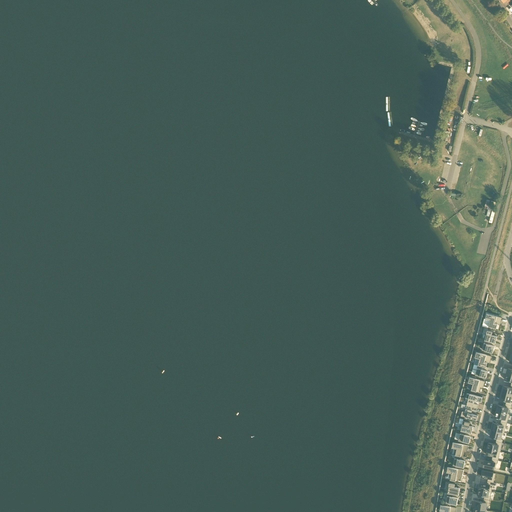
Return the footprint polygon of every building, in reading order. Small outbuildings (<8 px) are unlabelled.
[(487,314),(485,319),(490,320),(488,327),(496,329),(498,324),(498,322),(501,323),(502,320),(502,318),(494,316),(493,315),(487,314)] [(485,340),(496,343),(497,336),(494,335),(492,335),(493,333),(493,332),(487,330),(485,340)] [(485,340),(482,350),(493,353),(496,343),(485,340)] [(476,352),(475,357),(480,359),(478,365),(487,367),(488,363),(488,361),(491,362),(492,356),(476,352)] [(478,365),(475,375),(486,378),(489,368),(487,367),(478,365)] [(470,377),(468,383),(473,384),(471,390),(479,392),(481,388),(481,386),(484,387),(485,382),(470,377)] [(503,386),(501,392),(511,395),(511,393),(511,384),(511,385),(510,387),(503,386)] [(467,393),(466,398),(469,399),(467,405),(467,406),(478,408),(478,405),(474,404),(475,401),(481,402),(483,397),(482,397),(467,393)] [(501,393),(500,399),(506,401),(505,404),(511,406),(511,404),(511,402),(510,402),(511,395),(501,393)] [(498,405),(496,411),(506,414),(508,408),(511,409),(511,406),(505,404),(505,407),(498,405)] [(462,411),(461,416),(476,420),(476,421),(478,416),(471,414),(472,411),(476,412),(477,409),(478,409),(478,408),(467,406),(465,412),(462,411)] [(496,411),(494,416),(501,418),(500,421),(506,423),(507,419),(504,419),(506,414),(496,411)] [(463,421),(461,431),(472,433),(473,427),(470,426),(470,423),(463,421)] [(492,423),(491,429),(501,432),(502,425),(505,426),(506,423),(500,421),(499,424),(492,423)] [(491,430),(490,436),(496,438),(495,441),(502,442),(502,439),(500,438),(501,432),(491,430)] [(461,431),(459,440),(469,443),(472,433),(461,431)] [(488,442),(487,448),(497,451),(498,445),(501,445),(501,443),(495,441),(495,444),(488,442)] [(453,442),(452,448),(457,449),(455,455),(464,457),(465,452),(465,450),(468,451),(469,446),(453,442)] [(486,448),(485,454),(491,456),(491,459),(497,460),(497,457),(495,456),(496,451),(486,448)] [(455,455),(453,465),(464,467),(466,457),(464,457),(455,455)] [(484,460),(482,466),(493,469),(494,462),(496,462),(497,460),(490,459),(490,461),(484,460)] [(448,467),(447,472),(451,473),(450,480),(458,482),(459,477),(460,475),(462,475),(463,470),(448,467)] [(483,471),(481,477),(488,478),(488,481),(494,483),(496,474),(483,471)] [(480,483),(479,489),(492,491),(493,486),(495,486),(496,483),(494,483),(488,481),(487,484),(480,483)] [(448,493),(459,495),(460,488),(455,487),(455,484),(450,483),(448,493)] [(479,489),(478,495),(485,496),(484,499),(490,500),(491,497),(490,497),(492,491),(479,489)] [(448,493),(446,503),(457,505),(459,495),(448,493)] [(477,501),(476,508),(486,510),(487,505),(489,506),(489,503),(490,503),(490,500),(484,499),(484,502),(477,501)]
